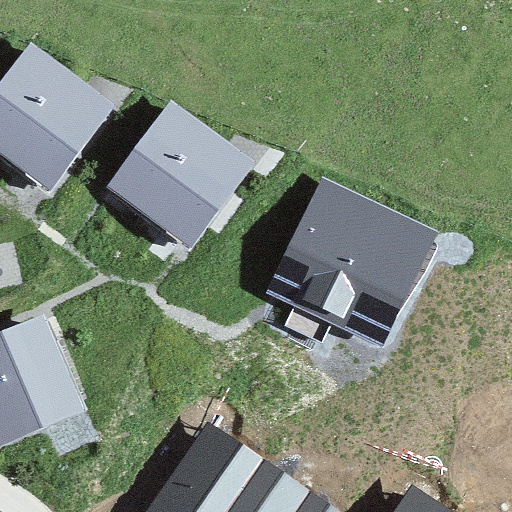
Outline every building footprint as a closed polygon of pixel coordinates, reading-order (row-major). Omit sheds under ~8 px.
[(101,103),(33,54),(0,100),(0,142),(3,145),(0,149),(0,159),(39,188),(101,103)] [(241,162),(175,112),(119,186),(142,203),(136,212),(178,245),(241,162)] [(264,293),(383,349),(439,235),(322,177),(281,258),(264,293)] [(38,327),(0,343),(0,433),(82,397),(62,350),(50,355),(38,327)] [(340,511),(209,425),(149,511),(451,511),(412,486),(394,511),(340,511)]
